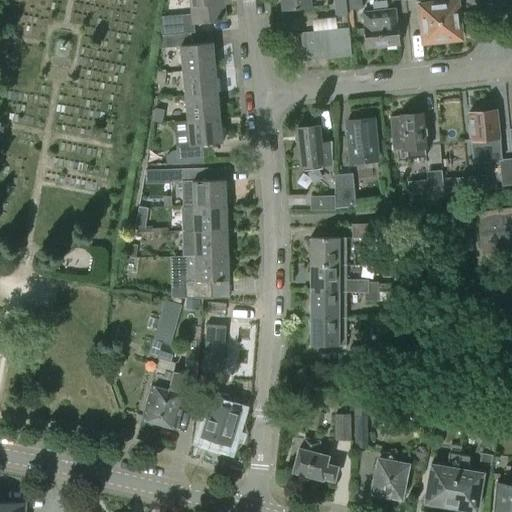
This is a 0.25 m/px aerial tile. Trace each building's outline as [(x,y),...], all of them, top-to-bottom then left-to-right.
[(188,0),(190,14),(191,23),(191,24),(224,20),(222,4),(227,3),(227,0),(188,0)] [(307,0),(278,0),(279,14),(309,11),(307,0)] [(345,0),(333,0),(335,18),(347,16),(347,10),(345,0)] [(345,0),(347,10),(362,9),(361,0),(391,0),(392,1),(401,0),(345,0)] [(437,0),(438,6),(421,7),(424,42),(459,38),(455,4),(454,0),(437,0)] [(363,27),(365,48),(400,45),(398,23),(396,23),(395,9),(362,13),(364,26),(363,27)] [(309,53),(309,58),(317,57),(316,52),(351,49),(348,28),(301,33),(303,54),(309,53)] [(179,45),(182,70),(214,67),(212,42),(190,44),(189,32),(178,33),(165,34),(162,34),(160,47),(179,45)] [(182,70),(184,96),(217,92),(214,67),(182,70)] [(154,85),(164,86),(166,73),(156,71),(154,85)] [(184,96),(186,120),(219,117),(217,92),(184,96)] [(494,111),(492,111),(489,107),(483,108),(480,112),(468,114),(472,162),(498,160),(499,160),(494,111)] [(152,122),(162,124),(164,110),(155,109),(152,122)] [(399,118),(390,119),(393,151),(407,149),(408,158),(425,157),(424,148),(428,147),(425,114),(399,116),(399,118)] [(219,117),(186,120),(189,145),(177,146),(178,158),(201,156),(200,144),(221,142),(219,117)] [(346,121),(350,163),(376,161),(372,119),(346,121)] [(296,128),(300,168),(329,165),(330,142),(320,143),(318,126),(296,128)] [(501,187),(511,185),(511,158),(499,160),(498,160),(501,187)] [(182,207),(193,207),(226,205),(225,180),(204,180),(203,168),(170,169),(170,182),(181,182),(182,207)] [(408,200),(444,196),(442,178),(441,170),(426,172),(427,180),(407,182),(408,200)] [(334,175),(334,196),(335,196),(335,209),(355,206),(352,174),(334,175)] [(456,193),(455,177),(442,178),(444,196),(456,195),(456,193)] [(335,196),(334,196),(310,196),(310,211),(335,210),(335,209),(335,196)] [(226,205),(193,207),(194,231),(227,229),(226,205)] [(136,219),(145,221),(147,208),(138,207),(136,219)] [(511,208),(479,213),(484,253),(495,251),(495,253),(499,252),(499,251),(511,248),(511,208)] [(351,224),(352,239),(378,237),(378,223),(351,224)] [(227,229),(194,231),(195,255),(228,254),(227,229)] [(309,238),(309,265),(346,265),(346,238),(309,238)] [(125,257),(134,258),(136,245),(127,243),(125,257)] [(228,254),(195,255),(195,267),(183,268),(184,299),(212,298),(211,281),(229,281),(228,254)] [(309,265),(309,292),(346,292),(346,293),(364,293),(378,293),(378,282),(368,282),(368,280),(346,280),(346,265),(309,265)] [(346,292),(309,292),(309,346),(346,346),(346,293),(346,292)] [(378,302),(378,293),(364,293),(364,302),(378,302)] [(206,325),(203,368),(222,370),(226,326),(206,325)] [(187,336),(185,360),(199,362),(201,327),(191,326),(190,337),(187,336)] [(157,358),(170,363),(175,346),(163,341),(157,358)] [(349,347),(349,362),(382,362),(382,348),(349,347)] [(151,385),(142,419),(158,424),(172,373),(165,370),(163,375),(156,374),(153,386),(151,385)] [(173,371),(172,373),(158,424),(175,428),(185,395),(183,394),(188,375),(173,371)] [(428,392),(432,388),(432,381),(428,377),(421,377),(417,381),(417,388),(421,392),(428,392)] [(211,442),(228,448),(229,445),(239,412),(224,407),(228,397),(216,393),(213,404),(212,403),(202,436),(212,439),(211,442)] [(353,406),(355,448),(368,448),(367,414),(377,414),(376,405),(353,406)] [(334,441),(351,441),(351,414),(334,414),(334,441)] [(324,464),(327,454),(316,451),(319,441),(305,436),(302,447),(299,446),(292,470),(321,479),(322,477),(332,480),(335,467),(324,464)] [(388,498),(396,500),(399,497),(401,497),(407,464),(391,461),(393,454),(381,451),(379,457),(378,457),(371,491),(386,494),(388,498)] [(432,466),(425,502),(428,503),(429,506),(436,507),(439,505),(447,506),(446,508),(450,509),(459,455),(449,454),(446,468),(432,466)] [(459,455),(450,509),(454,509),(454,507),(459,508),(462,511),(464,511),(471,511),(473,510),(475,511),(482,474),(466,471),(469,457),(459,455)] [(492,456),(481,455),(480,464),(490,466),(492,456)] [(493,511),(511,511),(511,475),(504,475),(503,483),(496,483),(493,511)] [(0,511),(24,511),(25,502),(0,502),(0,511)]
